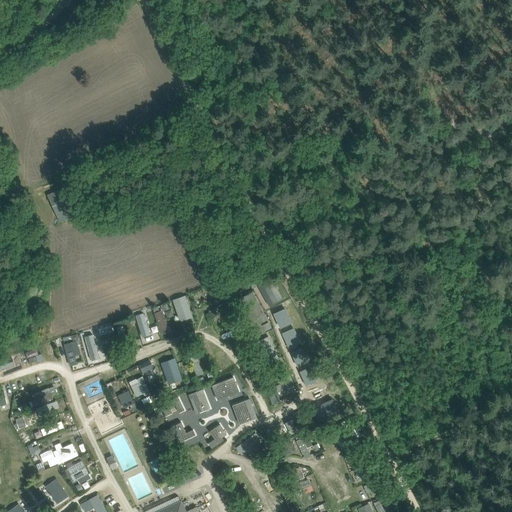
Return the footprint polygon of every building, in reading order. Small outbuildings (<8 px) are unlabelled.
[(64,187),(47,194),(58,221),(71,216),(68,211),(74,208),(64,187)] [(181,321),(194,316),(185,294),(173,299),(181,321)] [(259,302),(248,308),(258,325),(268,319),(259,302)] [(161,334),(170,331),(163,309),(154,312),(161,334)] [(153,323),(152,318),(139,319),(141,335),(148,334),(147,324),(153,323)] [(101,336),(103,344),(118,340),(115,331),(101,336)] [(93,360),(101,357),(93,333),(85,336),(93,360)] [(71,343),(65,345),(70,365),(77,363),(75,354),(80,353),(78,345),(72,347),(71,343)] [(196,375),(210,371),(204,352),(190,356),(196,375)] [(175,357),(161,362),(169,383),(182,378),(175,357)] [(307,363),(296,369),(308,396),(335,384),(330,373),(315,380),(307,363)] [(289,372),(271,380),(276,392),(294,384),(289,372)] [(136,397),(143,394),(144,396),(150,393),(144,375),(130,381),(136,397)] [(54,400),(52,395),(58,392),(55,385),(31,394),(36,407),(54,400)] [(162,387),(155,390),(158,396),(165,394),(162,387)] [(203,388),(189,394),(191,399),(194,398),(199,412),(205,410),(199,396),(205,394),(203,388)] [(119,393),(123,408),(131,406),(132,411),(136,410),(131,390),(119,393)] [(272,403),(280,401),(278,393),(270,395),(272,403)] [(205,409),(210,407),(206,394),(201,396),(205,409)] [(37,411),(41,417),(58,406),(54,400),(37,411)] [(180,413),(185,410),(181,400),(175,403),(180,413)] [(16,419),(20,428),(27,425),(23,416),(16,419)] [(37,438),(65,427),(62,421),(34,432),(37,438)] [(221,423),(202,435),(211,448),(224,439),(222,437),(227,433),(221,423)] [(256,431),(236,446),(245,459),(265,444),(256,431)] [(284,443),(288,455),(300,451),(302,456),(322,449),(318,438),(307,442),(305,437),(284,443)] [(49,459),(50,465),(79,457),(75,443),(54,449),(56,457),(49,459)] [(53,450),(41,452),(42,460),(54,458),(53,450)] [(163,453),(149,460),(158,477),(172,470),(163,453)] [(113,469),(118,466),(113,455),(107,458),(113,469)] [(78,479),(79,482),(91,476),(83,460),(65,469),(71,482),(78,479)] [(68,495),(56,478),(45,485),(57,502),(68,495)] [(96,511),(106,511),(108,511),(98,493),(89,498),(96,511)] [(147,510),(147,511),(153,511),(181,500),(179,496),(147,510)] [(390,511),(388,505),(383,507),(380,499),(374,502),(378,511),(390,511)] [(80,503),(83,511),(92,511),(94,511),(90,500),(80,503)] [(200,511),(198,506),(187,510),(183,501),(154,511),(200,511)] [(373,511),(370,502),(358,508),(360,511),(373,511)] [(8,511),(25,511),(20,503),(8,511)]
